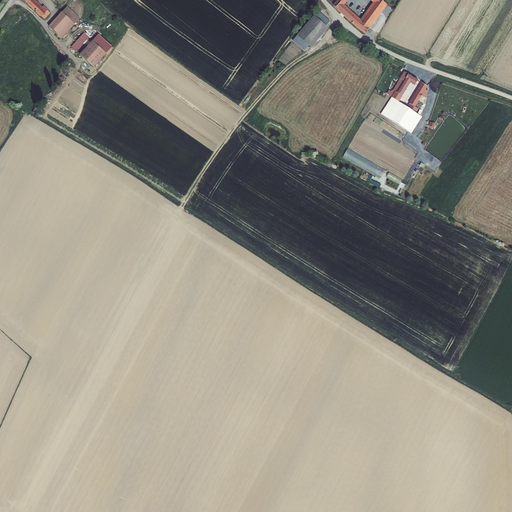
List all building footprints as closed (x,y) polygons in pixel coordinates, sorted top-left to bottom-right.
[(27,0),(44,16),(49,11),(50,10),(47,7),(46,8),(44,7),(43,8),(35,0),(27,0)] [(387,4),(381,0),(337,0),(333,4),(338,9),(337,10),(350,22),(351,22),(353,23),(352,24),(365,34),(387,4)] [(60,9),(64,13),(72,22),(77,17),(66,4),(60,9)] [(318,10),(314,15),(326,26),(330,21),(318,10)] [(72,22),(64,13),(51,26),(60,34),(72,22)] [(313,15),(297,35),(309,45),(311,47),(328,28),(326,26),(314,15),(313,15)] [(88,34),(83,29),(70,42),(75,47),(88,34)] [(94,34),(91,37),(105,50),(110,44),(96,31),(94,34)] [(304,51),(309,45),(297,35),(292,40),(304,51)] [(105,50),(91,37),(79,51),(93,63),(105,50)] [(404,71),(389,95),(392,97),(399,102),(402,96),(410,83),(415,85),(418,80),(416,79),(416,78),(415,78),(414,78),(411,76),(410,75),(408,74),(404,71)] [(409,103),(415,107),(422,96),(427,99),(428,91),(426,90),(428,86),(421,82),(409,103)] [(407,107),(392,97),(381,114),(411,134),(422,117),(418,114),(416,113),(407,107)] [(409,103),(407,107),(416,113),(418,109),(415,107),(409,103)] [(380,179),(385,170),(348,148),(343,157),(380,179)] [(402,179),(389,172),(386,177),(399,184),(402,179)] [(373,176),(369,174),(366,181),(369,183),(379,188),(381,184),(371,180),(373,176)]
